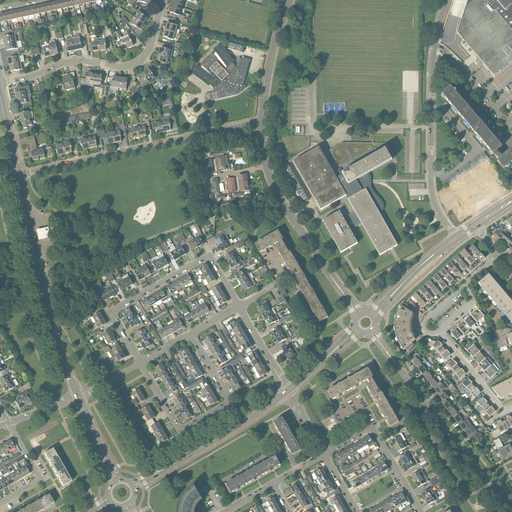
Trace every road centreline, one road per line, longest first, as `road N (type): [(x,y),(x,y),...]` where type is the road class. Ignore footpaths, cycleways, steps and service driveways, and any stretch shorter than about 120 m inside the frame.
road 1 (residential): [(16,174),(196,135),(262,130)]
road 2 (residential): [(511,510),(371,331)]
road 3 (tertiary): [(359,314),(272,184),(262,130)]
road 4 (residential): [(0,83),(73,60),(140,61),(163,0)]
road 5 (residential): [(436,41),(431,187),(456,238)]
road 6 (tertiary): [(133,487),(287,391)]
road 7 (residential): [(141,363),(116,308),(210,256)]
road 8 (tertiary): [(262,130),(267,74),(289,0)]
road 9 (residential): [(182,429),(228,402),(191,334)]
road 10 (tertiary): [(38,271),(77,394)]
